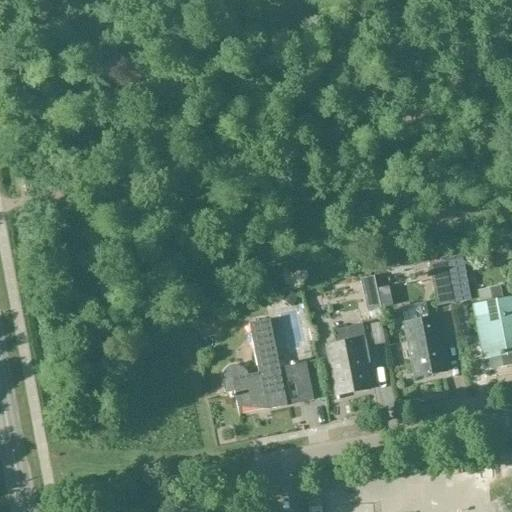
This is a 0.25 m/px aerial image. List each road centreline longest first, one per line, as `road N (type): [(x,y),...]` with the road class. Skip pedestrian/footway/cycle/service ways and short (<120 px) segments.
road 1 (residential): [(272,511),(269,464),(511,418)]
road 2 (secondary): [(22,511),(0,391)]
